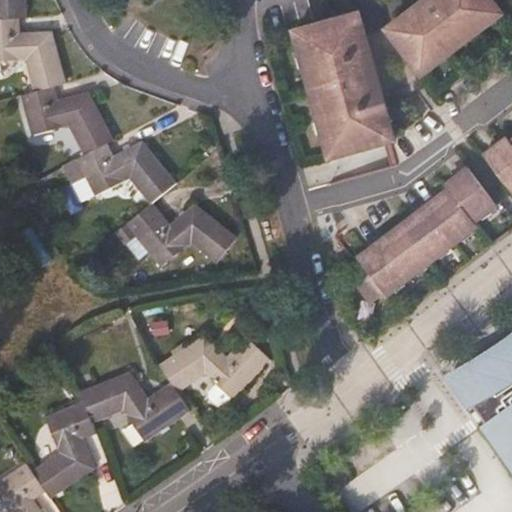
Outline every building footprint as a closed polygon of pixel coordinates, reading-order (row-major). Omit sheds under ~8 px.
[(0,0),(0,19),(19,18),(26,18),(24,0),(0,0)] [(500,13),(489,0),(425,0),(387,29),(421,73),(500,13)] [(367,50),(357,13),(294,31),(329,156),(392,138),(382,102),(375,104),(367,107),(352,53),(361,51),(367,50)] [(19,32),(19,18),(0,19),(0,60),(23,60),(33,92),(54,86),(67,83),(52,32),(19,32)] [(364,66),(361,51),(352,53),(367,107),(375,104),(371,90),(373,89),(367,65),(364,66)] [(58,99),(54,86),(33,92),(20,96),(31,135),(68,126),(83,156),(106,143),(113,139),(89,92),(58,99)] [(511,131),(482,154),(510,192),(511,190),(511,131)] [(106,143),(83,156),(76,159),(95,196),(128,179),(150,205),(153,203),(176,183),(141,141),(113,156),(106,143)] [(95,196),(76,159),(62,167),(82,203),(95,196)] [(494,203),(466,166),(457,173),(462,178),(357,258),(373,279),(361,288),(371,301),(383,292),(384,293),(475,224),(471,220),(494,203)] [(169,223),(153,203),(150,205),(125,226),(159,267),(191,243),(216,263),(237,237),(194,203),(169,223)] [(511,330),(504,336),(490,347),(473,357),(459,365),(441,375),(465,408),(470,405),(450,379),(465,371),(491,355),(511,339),(511,330)] [(171,381),(178,392),(205,374),(233,400),(271,361),(247,337),(227,357),(203,334),(159,364),(171,381)] [(511,339),(491,355),(465,371),(450,379),(470,405),(483,422),(478,426),(511,472),(511,339)] [(191,410),(178,392),(171,381),(147,397),(129,372),(80,391),(84,401),(93,423),(122,410),(144,441),(191,410)] [(93,423),(84,401),(45,416),(59,452),(31,470),(47,492),(51,498),(95,469),(84,439),(97,433),(93,423)] [(47,492),(31,470),(26,462),(0,479),(0,498),(8,511),(42,511),(34,499),(47,492)]
